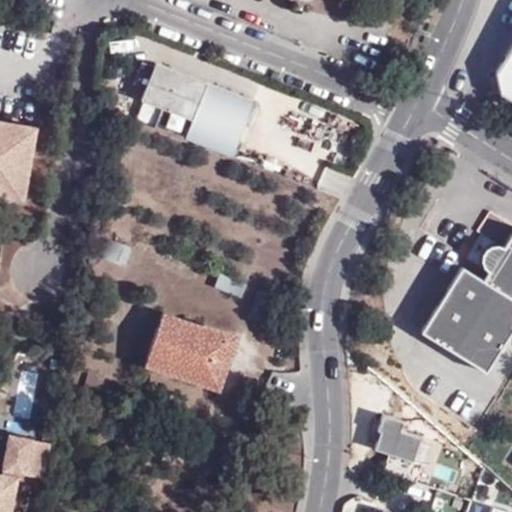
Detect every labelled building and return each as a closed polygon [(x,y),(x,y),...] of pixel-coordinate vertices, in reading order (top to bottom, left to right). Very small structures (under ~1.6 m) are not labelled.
[(511,38),(495,66),(502,91),(511,96),(511,38)] [(237,147),(254,104),(157,66),(144,97),(135,117),(233,158),(237,147)] [(40,136),(0,127),(0,206),(24,212),(40,136)] [(423,334),(488,374),(511,335),(511,237),(505,248),(500,246),(494,247),(488,251),(484,256),(484,263),(486,269),(490,272),(485,280),(465,268),(423,334)] [(111,242),(108,261),(127,264),(130,245),(111,242)] [(219,367),(229,318),(200,311),(198,318),(160,310),(152,350),(170,352),(169,357),(219,367)] [(42,412),(41,371),(16,371),(17,413),(42,412)] [(386,414),(370,466),(415,480),(421,461),(411,458),(419,433),(399,427),(402,419),(386,414)] [(0,476),(0,511),(16,511),(23,482),(0,476)] [(407,494),(403,504),(421,511),(425,500),(407,494)] [(425,511),(421,511),(403,504),(385,499),(380,511),(425,511)]
